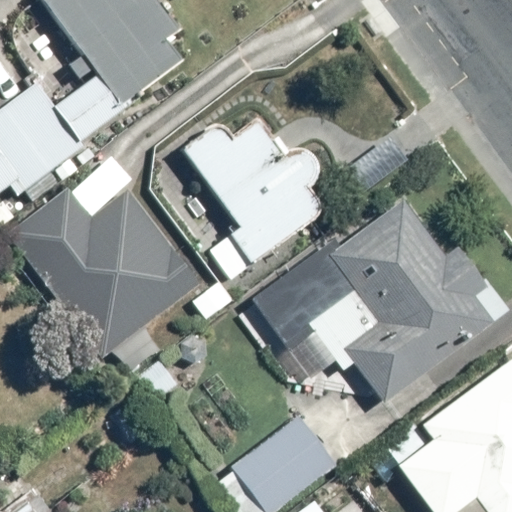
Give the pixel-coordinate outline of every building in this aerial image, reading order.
[(0,184),(0,185),(8,193),(75,143),(71,138),(176,61),(157,37),(174,25),(154,0),(32,0),(90,74),(48,105),(32,84),(0,106),(0,184)] [(273,149),(250,114),(225,136),(210,120),(172,147),(232,227),(224,232),(246,265),(317,209),(299,184),(307,171),(306,160),(299,151),(286,147),(273,149)] [(94,356),(193,282),(120,186),(83,214),(63,187),(2,232),(94,356)] [(487,317),(395,193),(322,248),(374,320),(338,346),(376,400),(487,317)] [(511,511),(511,357),(410,426),(426,439),(394,464),(428,511),(442,511),(463,498),(476,511),(511,511)] [(272,511),(332,467),(293,417),(224,469),(256,511),(272,511)]
